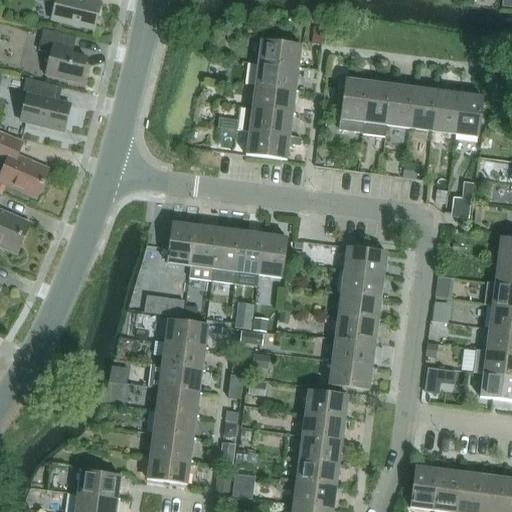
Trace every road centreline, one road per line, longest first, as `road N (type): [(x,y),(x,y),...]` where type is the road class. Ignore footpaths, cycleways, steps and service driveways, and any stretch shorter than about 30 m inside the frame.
road 1 (residential): [(405,415),(427,247),(422,223),(108,170)]
road 2 (tertiary): [(0,402),(45,332),(108,170)]
road 3 (tertiary): [(108,170),(150,8)]
